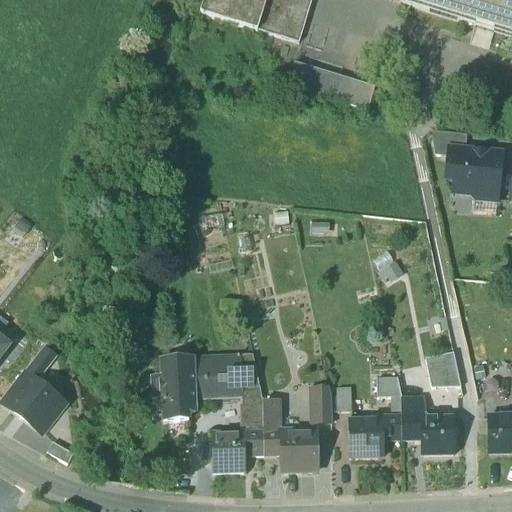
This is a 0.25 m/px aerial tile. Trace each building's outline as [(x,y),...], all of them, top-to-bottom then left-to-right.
[(298,46),(312,0),(204,0),(199,17),(257,35),(257,34),(298,46)] [(511,0),(377,0),(511,41),(511,0)] [(287,91),(371,108),(376,83),(292,66),(287,91)] [(466,138),(430,135),(434,159),(448,160),(449,153),(465,154),(466,138)] [(465,154),(449,153),(448,160),(446,176),(454,176),(452,197),(474,199),(480,195),(494,196),(494,201),(496,201),(497,195),(501,190),(502,183),(498,178),(500,158),(465,154)] [(0,343),(0,361),(9,351),(0,343)] [(14,390),(23,397),(33,385),(34,386),(54,361),(44,353),(25,378),(23,378),(14,390)] [(453,357),(425,363),(431,391),(460,391),(453,357)] [(240,360),(193,362),(194,402),(242,401),(240,360)] [(193,362),(160,364),(161,380),(151,380),(152,402),(153,402),(154,421),(163,421),(163,427),(188,425),(188,412),(195,412),(194,402),(193,362)] [(396,382),(376,382),(376,401),(391,401),(400,400),(396,382)] [(23,397),(11,413),(43,438),(54,424),(47,419),(58,405),(34,386),(33,385),(23,397)] [(328,393),(311,394),(312,427),(331,426),(330,402),(328,393)] [(350,393),(336,394),(337,415),(351,415),(350,393)] [(410,400),(410,420),(415,420),(415,423),(416,423),(424,423),(423,399),(410,400)] [(400,400),(391,401),(391,421),(400,421),(400,400)] [(400,421),(410,420),(410,400),(400,400),(400,421)] [(241,405),(242,440),(248,440),(248,437),(253,437),(252,417),(262,416),(261,404),(241,405)] [(262,416),(263,436),(272,436),(271,404),(261,404),(262,416)] [(253,437),(263,436),(262,416),(252,417),(253,437)] [(424,423),(416,423),(415,423),(415,420),(410,420),(400,421),(401,444),(421,443),(421,459),(452,458),(451,422),(424,423)] [(511,420),(487,421),(488,457),(511,456),(511,420)] [(391,421),(385,421),(385,424),(349,425),(350,461),(382,460),(381,445),(401,444),(400,421),(391,421)] [(253,437),(248,437),(248,440),(242,440),(212,441),(213,476),(244,476),(243,460),(263,459),(263,436),(253,437)] [(314,438),(278,439),(278,436),(272,436),(263,436),(263,459),(283,459),(283,475),(315,474),(314,438)] [(189,464),(155,465),(155,479),(190,478),(189,464)]
